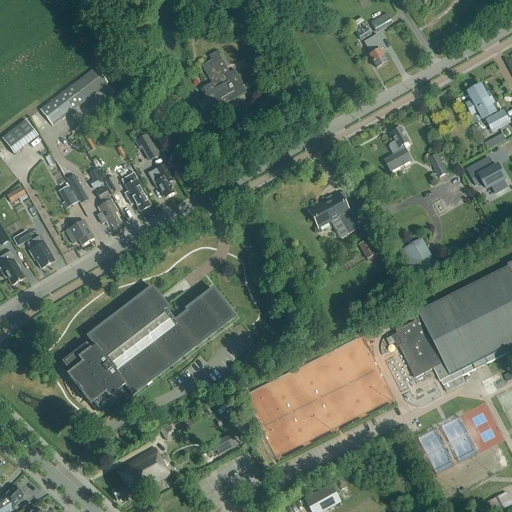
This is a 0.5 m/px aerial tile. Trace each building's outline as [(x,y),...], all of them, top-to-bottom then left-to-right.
[(381,17),(371,23),(376,34),(387,28),(392,25),(389,20),(386,14),(381,17)] [(371,35),(363,23),(353,30),(361,41),(371,35)] [(248,42),(243,32),(236,36),(241,46),(248,42)] [(374,53),(369,56),(376,69),(386,63),(379,50),(385,47),(378,35),(364,43),(369,51),(371,49),(374,53)] [(237,98),(246,93),(243,87),(244,86),(235,70),(230,73),(217,51),(209,56),(211,60),(201,66),(211,83),(202,89),(205,95),(204,95),(213,112),(224,105),(221,99),(233,92),(237,98)] [(95,68),(40,110),(53,127),(108,85),(95,68)] [(486,95),(481,86),(480,87),(481,88),(470,93),(470,92),(469,93),(474,102),(467,105),(467,106),(469,105),(473,113),(472,114),(479,111),(484,119),(484,118),(487,117),(489,121),(488,122),(489,122),(494,131),(493,131),(493,132),(501,127),(500,127),(499,128),(494,119),(495,118),(495,117),(494,118),(492,114),(494,113),(495,113),(490,104),(494,102),(489,93),(486,95)] [(25,121),(1,139),(14,156),(38,137),(25,121)] [(401,128),(390,134),(395,142),(390,145),(389,147),(394,156),(384,161),(390,172),(411,161),(405,150),(402,146),(408,143),(401,128)] [(507,139),(503,132),(485,142),(489,150),(507,139)] [(160,155),(148,134),(135,142),(140,151),(141,150),(149,162),(160,155)] [(439,178),(447,174),(437,155),(429,159),(439,178)] [(49,156),(45,159),(49,167),(54,164),(49,156)] [(155,171),(148,175),(156,190),(159,189),(164,199),(174,193),(169,184),(174,182),(164,165),(161,167),(155,171)] [(479,165),(468,170),(477,187),(477,186),(476,183),(482,180),(487,190),(506,180),(499,167),(484,175),(479,165)] [(96,168),(91,171),(96,182),(91,184),(93,189),(104,183),(96,168)] [(134,174),(122,181),(124,184),(129,192),(125,195),(131,206),(135,204),(139,211),(140,213),(143,211),(150,207),(145,198),(147,197),(134,174)] [(74,175),(67,179),(81,205),(88,200),(74,175)] [(112,196),(121,191),(113,177),(104,182),(112,196)] [(69,187),(58,193),(67,208),(78,202),(69,187)] [(98,208),(101,214),(97,216),(102,225),(106,223),(109,227),(111,226),(113,228),(121,224),(115,214),(118,213),(104,187),(96,192),(101,200),(104,205),(98,208)] [(21,188),(7,196),(11,204),(26,195),(21,188)] [(347,235),(359,229),(351,215),(350,215),(345,206),(350,204),(343,192),(329,200),(328,199),(324,202),(325,203),(309,211),(319,228),(338,217),(347,235)] [(84,221),(72,228),(66,232),(73,244),(76,243),(79,241),(82,246),(94,239),(84,221)] [(0,224),(0,246),(9,241),(0,224)] [(18,247),(31,239),(26,232),(13,239),(18,247)] [(45,245),(44,243),(40,237),(27,244),(31,251),(29,252),(35,262),(36,261),(41,270),(42,269),(52,264),(51,262),(54,260),(45,245)] [(418,284),(440,271),(422,239),(400,252),(418,284)] [(371,244),(361,250),(367,260),(377,254),(371,244)] [(11,251),(0,257),(0,260),(1,262),(4,267),(0,268),(0,270),(5,280),(7,279),(12,287),(24,280),(19,272),(22,270),(11,251)] [(391,257),(383,261),(398,290),(406,286),(391,257)] [(386,341),(390,347),(394,345),(396,349),(399,347),(404,356),(415,379),(434,369),(440,382),(441,381),(444,386),(447,392),(466,383),(463,377),(476,370),(511,351),(511,262),(508,265),(509,267),(418,312),(422,319),(397,332),(398,335),(386,341)] [(234,318),(234,317),(213,290),(212,289),(212,290),(212,289),(186,310),(185,310),(187,312),(175,321),(168,313),(169,312),(170,312),(169,311),(170,311),(152,288),(151,288),(87,337),(95,348),(90,351),(86,346),(85,346),(63,363),(71,373),(67,376),(68,376),(75,387),(74,388),(80,396),(82,395),(90,405),(93,403),(101,413),(101,412),(101,413),(102,413),(124,396),(124,395),(120,390),(124,386),(132,396),(133,396),(234,318)] [(170,440),(180,435),(174,424),(169,427),(171,429),(166,432),(170,440)] [(170,476),(166,468),(167,467),(168,465),(169,463),(169,461),(168,459),(167,458),(165,457),(162,457),(160,457),(155,449),(117,470),(125,485),(111,492),(117,502),(120,500),(122,502),(170,476)] [(330,485),(304,500),(310,511),(324,511),(340,503),(330,485)] [(13,486),(1,500),(0,500),(0,511),(8,511),(11,511),(18,503),(17,503),(23,496),(13,486)] [(498,511),(511,504),(511,503),(506,493),(488,503),(492,511),(498,511)]
